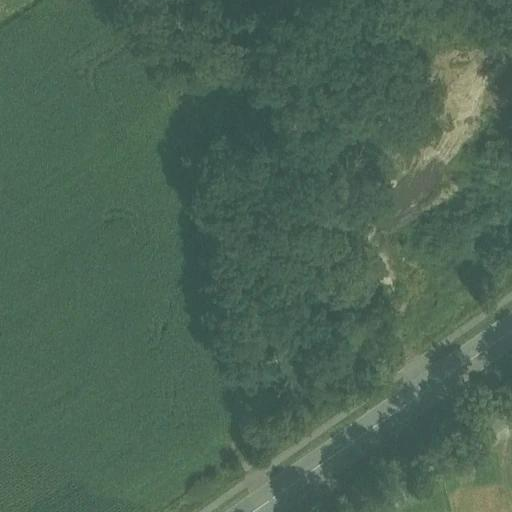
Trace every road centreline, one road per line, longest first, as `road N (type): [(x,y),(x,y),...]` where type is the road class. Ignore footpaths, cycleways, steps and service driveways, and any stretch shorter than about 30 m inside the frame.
road 1 (primary): [(252,511),(511,331)]
road 2 (residential): [(511,405),(355,511)]
